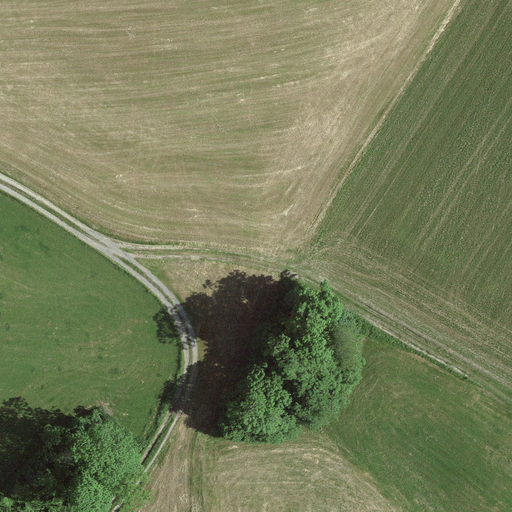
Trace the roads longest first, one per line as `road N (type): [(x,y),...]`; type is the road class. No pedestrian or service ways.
road 1 (track): [(0,180),(157,285),(189,339),(177,406),(108,511)]
road 2 (track): [(511,388),(286,271),(247,258),(114,250)]
